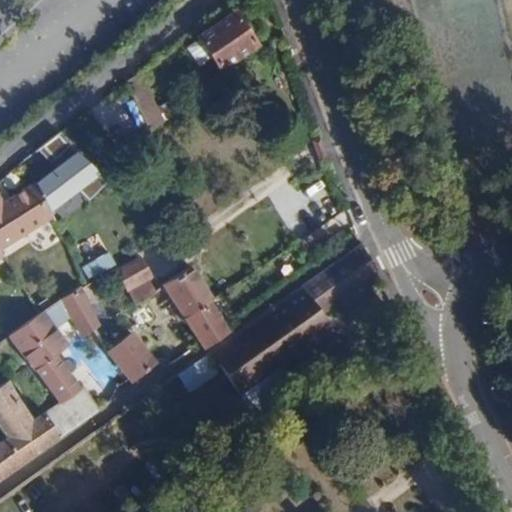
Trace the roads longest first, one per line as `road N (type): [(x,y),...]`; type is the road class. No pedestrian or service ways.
road 1 (residential): [(292,0),(406,270)]
road 2 (residential): [(0,168),(205,0)]
road 3 (residential): [(406,270),(466,400)]
road 4 (track): [(487,444),(428,468),(372,511)]
